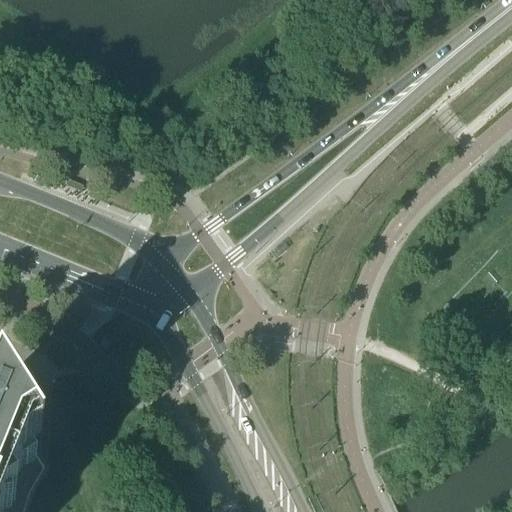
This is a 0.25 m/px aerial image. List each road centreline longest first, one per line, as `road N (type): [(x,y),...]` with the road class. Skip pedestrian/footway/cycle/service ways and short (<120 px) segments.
road 1 (secondary): [(182,291),(223,268),(365,143),(393,103)]
road 2 (secondary): [(393,103),(161,265)]
road 3 (secondary): [(303,511),(218,344),(182,291)]
road 4 (secondary): [(147,310),(259,511)]
road 5 (secondary): [(161,265),(137,242),(0,181)]
road 6 (secondary): [(0,249),(147,310)]
road 7 (secondary): [(393,103),(511,8)]
